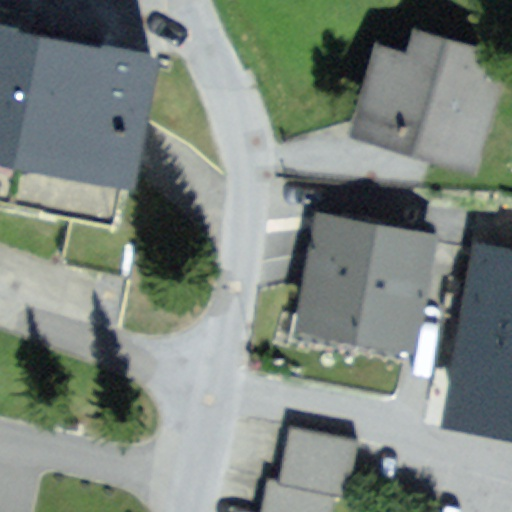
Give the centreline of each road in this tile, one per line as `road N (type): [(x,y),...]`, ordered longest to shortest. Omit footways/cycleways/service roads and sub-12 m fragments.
road 1 (residential): [(192,0),(245,152),(224,367)]
road 2 (residential): [(0,304),(224,367)]
road 3 (residential): [(224,367),(186,511)]
